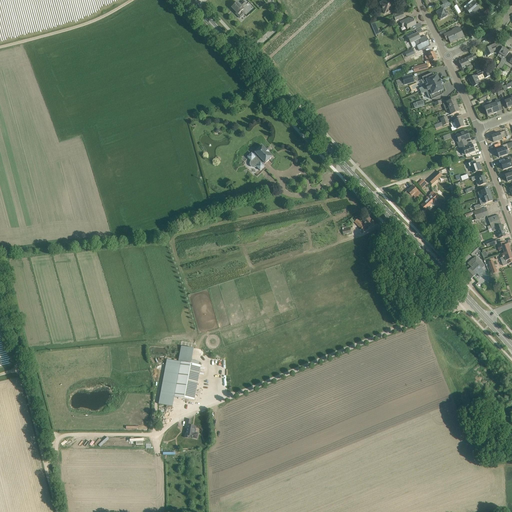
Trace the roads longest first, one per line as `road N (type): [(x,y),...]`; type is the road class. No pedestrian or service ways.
road 1 (primary): [(484,317),(188,0)]
road 2 (track): [(56,511),(20,369)]
road 3 (track): [(0,46),(100,18),(131,0)]
